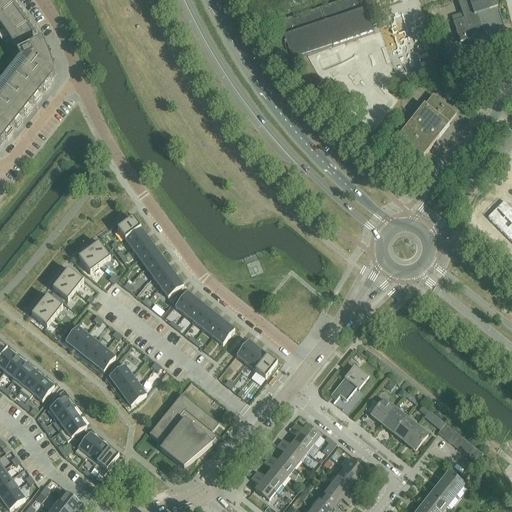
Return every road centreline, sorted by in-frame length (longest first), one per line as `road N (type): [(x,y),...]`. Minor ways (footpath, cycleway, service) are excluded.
road 1 (residential): [(78,75),(129,175),(202,275),(311,367)]
road 2 (secondary): [(187,0),(264,122),(383,239)]
road 3 (secondary): [(394,227),(280,113),(211,0)]
road 4 (residential): [(289,393),(396,483),(373,511)]
road 5 (unclassified): [(511,92),(410,225)]
road 6 (residential): [(207,496),(289,393)]
road 7 (unclassified): [(427,239),(511,138)]
road 8 (secondary): [(416,270),(511,349)]
road 9 (residential): [(78,75),(0,166)]
